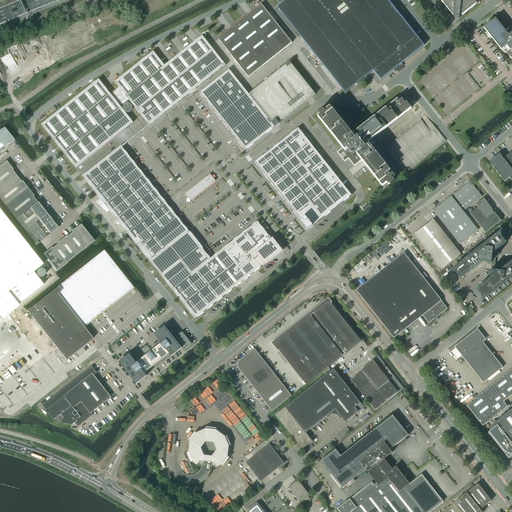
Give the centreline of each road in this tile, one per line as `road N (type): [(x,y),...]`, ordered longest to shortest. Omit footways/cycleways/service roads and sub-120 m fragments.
road 1 (residential): [(240,0),(72,86),(28,127),(194,331)]
road 2 (unknown): [(431,332),(456,308),(400,234),(346,273)]
road 3 (unclassified): [(328,281),(345,258),(470,163)]
road 4 (unclassified): [(322,491),(217,359)]
road 5 (tertiary): [(498,483),(408,372)]
road 6 (tertiary): [(217,359),(328,281)]
road 7 (tertiary): [(408,372),(328,281)]
road 8 (unclassified): [(289,256),(194,331)]
road 9 (residential): [(332,98),(267,0)]
